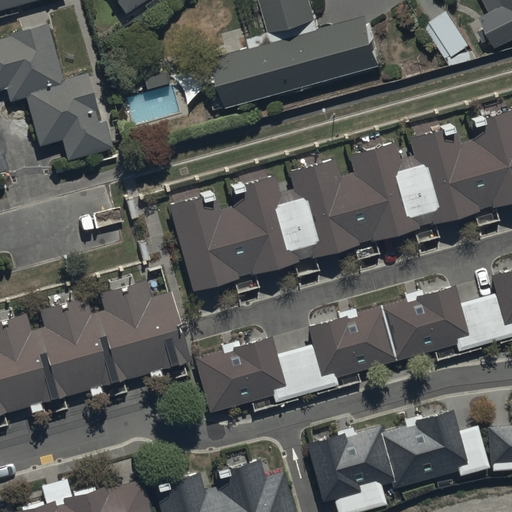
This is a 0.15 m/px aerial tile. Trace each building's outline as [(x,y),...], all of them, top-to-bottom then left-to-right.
[(0,0),(0,12),(45,0),(0,0)] [(114,0),(123,14),(146,0),(114,0)] [(215,60),(228,108),(382,66),(368,16),(319,29),(310,0),(260,0),(269,32),(248,37),(252,50),(215,60)] [(492,39),(497,49),(511,41),(511,0),(485,0),(492,13),(482,19),(487,29),(480,33),(485,43),(492,39)] [(470,46),(447,12),(441,16),(435,6),(427,11),(433,21),(425,26),(448,61),(470,46)] [(9,39),(0,40),(0,90),(5,89),(9,104),(26,99),(39,148),(62,142),(67,162),(112,150),(105,122),(99,123),(86,75),(62,81),(47,25),(8,36),(9,39)] [(169,208),(193,293),(511,202),(511,111),(481,120),(480,116),(468,119),(474,140),(459,145),(453,123),(438,127),(439,131),(407,140),(411,157),(398,161),(393,143),(347,156),(352,173),(338,176),(333,160),(287,174),(292,191),(279,195),(273,176),(241,185),(241,182),(228,186),(234,207),(219,211),(213,190),(199,193),(201,199),(169,208)] [(194,359),(209,414),(272,396),(274,404),(339,387),(336,379),(455,346),(457,353),(511,337),(511,271),(489,278),(493,294),(459,304),(454,286),(423,295),(422,291),(402,297),(403,300),(354,314),(353,309),(335,314),(337,320),(306,328),(311,346),(275,356),(271,340),(240,348),(239,342),(219,348),(220,352),(194,359)] [(0,416),(30,408),(31,414),(42,412),(40,405),(90,391),(92,398),(103,395),(101,388),(149,375),(151,382),(163,379),(161,372),(189,364),(169,292),(150,298),(146,282),(99,295),(104,312),(91,315),(86,297),(39,311),(44,328),(29,332),(25,317),(0,324),(0,416)] [(332,500),(335,511),(365,511),(387,506),(381,487),(391,484),(392,491),(457,473),(458,478),(489,470),(477,426),(458,432),(452,412),(422,420),(420,415),(402,420),(404,428),(382,434),(380,425),(354,432),(353,428),(335,433),(336,437),(306,445),(321,503),(332,500)] [(511,471),(511,427),(488,429),(491,473),(511,471)] [(151,491),(157,511),(293,511),(281,472),(264,478),(259,463),(228,472),(227,467),(212,471),(217,487),(205,491),(200,476),(151,491)] [(152,511),(144,481),(108,491),(107,488),(94,491),(92,486),(70,492),(67,481),(40,488),(44,501),(19,508),(20,511),(152,511)]
